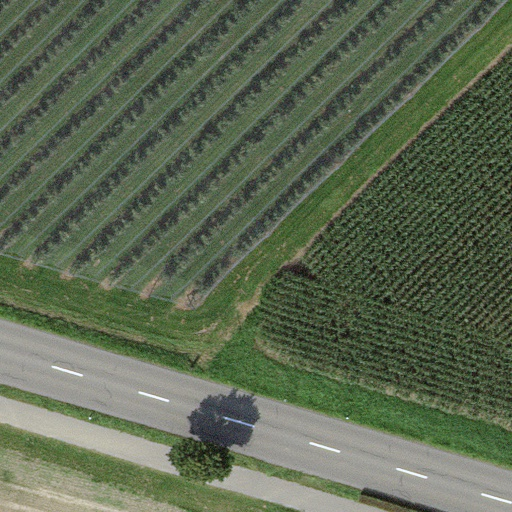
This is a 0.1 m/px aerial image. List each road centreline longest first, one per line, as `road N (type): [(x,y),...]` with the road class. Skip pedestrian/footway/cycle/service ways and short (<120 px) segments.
road 1 (track): [(0,279),(195,339),(511,25)]
road 2 (tertiary): [(0,352),(511,504)]
